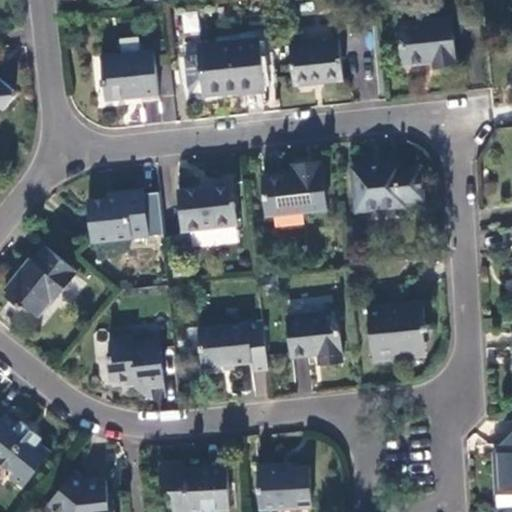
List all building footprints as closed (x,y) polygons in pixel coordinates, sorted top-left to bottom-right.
[(452,19),(400,24),(404,64),(433,61),(434,67),(457,65),(452,19)] [(265,89),(259,38),(217,43),(218,50),(201,52),(206,95),(265,89)] [(340,41),(290,45),(295,84),(343,79),(340,41)] [(200,45),(201,52),(218,50),(217,43),(200,45)] [(155,50),(103,55),(107,99),(142,96),(143,101),(160,99),(155,50)] [(0,107),(5,110),(15,98),(15,90),(0,78),(0,107)] [(325,209),(321,162),(291,165),(292,174),(263,177),(267,216),(325,209)] [(353,166),(358,211),(404,206),(404,201),(423,199),(420,168),(401,169),(400,162),(353,166)] [(237,225),(233,179),(210,181),(210,186),(178,190),(182,231),(237,225)] [(148,235),(143,189),(125,191),(125,196),(89,200),(93,241),(148,235)] [(77,271),(45,245),(33,260),(30,258),(5,289),(7,291),(5,294),(20,307),(23,304),(36,315),(49,300),(53,302),(77,271)] [(369,307),(373,360),(401,358),(401,359),(405,359),(405,352),(419,350),(419,331),(430,330),(430,324),(425,324),(424,305),(393,309),(392,306),(369,307)] [(337,312),(288,317),(292,357),(319,355),(321,363),(342,362),(337,312)] [(253,372),(267,370),(262,322),(200,328),(203,368),(252,364),(253,372)] [(163,384),(159,342),(132,344),(131,336),(112,339),(113,356),(108,356),(110,381),(133,380),(134,386),(163,384)] [(265,372),(249,372),(249,393),(265,393),(265,372)] [(2,416),(0,414),(0,459),(14,471),(11,475),(24,485),(51,451),(40,441),(44,437),(22,420),(19,424),(5,413),(2,416)] [(511,449),(494,450),(494,465),(496,465),(497,492),(511,491),(511,449)] [(312,506),(310,467),(278,469),(278,465),(258,466),(259,508),(312,506)] [(230,508),(227,467),(194,469),(195,472),(187,472),(184,469),(161,471),(161,484),(172,492),(173,510),(203,510),(205,511),(212,511),(215,509),(230,508)] [(74,472),(47,505),(54,511),(114,511),(114,500),(108,500),(107,478),(85,479),(74,472)]
